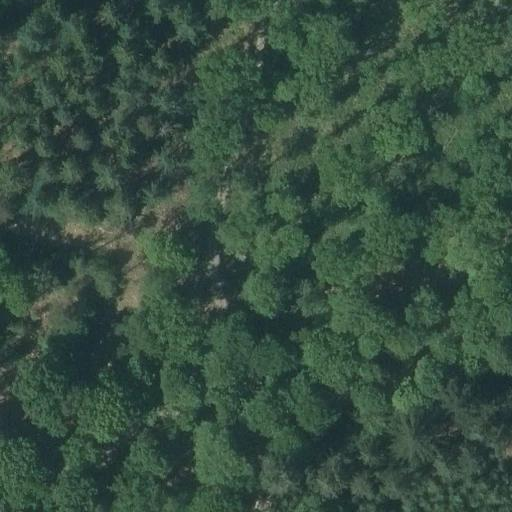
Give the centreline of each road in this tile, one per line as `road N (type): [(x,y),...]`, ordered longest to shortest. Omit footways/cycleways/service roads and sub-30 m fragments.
road 1 (track): [(1,511),(511,257)]
road 2 (track): [(265,511),(259,394),(208,294),(0,242)]
road 3 (track): [(175,427),(283,0)]
